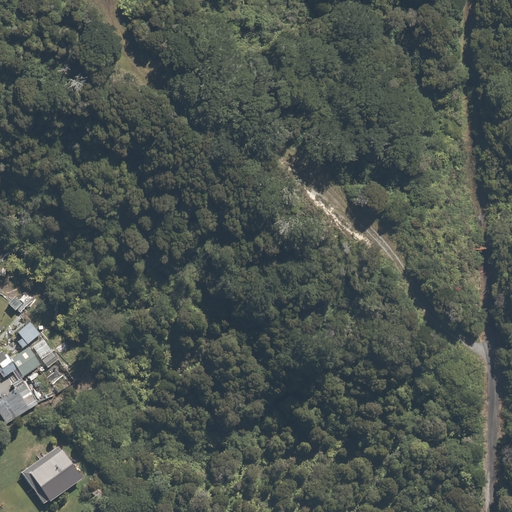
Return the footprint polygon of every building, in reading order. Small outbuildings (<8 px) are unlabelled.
[(29,317),(16,328),(21,335),(16,339),(23,346),(28,342),(29,344),(42,334),(29,317)] [(43,338),(32,346),(47,367),(58,359),(43,338)] [(27,345),(10,357),(25,378),(41,366),(27,345)] [(0,393),(0,413),(0,414),(1,415),(1,416),(2,417),(2,418),(3,419),(3,420),(6,423),(28,406),(14,388),(6,394),(0,393)] [(63,446),(28,468),(47,498),(82,476),(63,446)] [(95,480),(88,488),(103,501),(110,493),(95,480)] [(79,482),(71,487),(80,500),(87,495),(79,482)]
